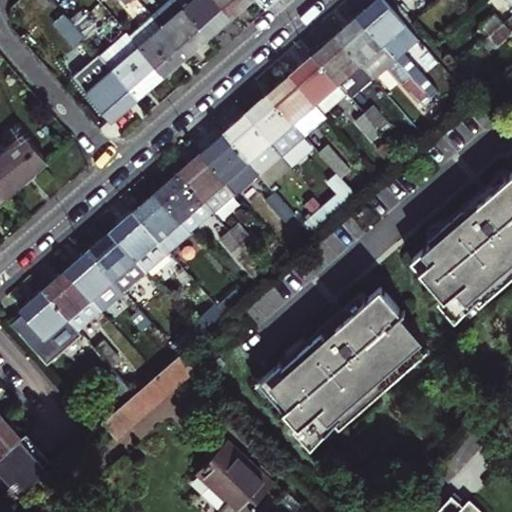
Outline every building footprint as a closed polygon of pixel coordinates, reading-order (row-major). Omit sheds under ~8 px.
[(175,0),(165,0),(147,15),(183,57),(195,47),(207,37),(175,0)] [(229,18),(214,0),(175,0),(207,37),(218,27),(229,18)] [(249,0),(214,0),(229,18),(241,7),(249,0)] [(416,40),(379,0),(377,0),(367,9),(357,18),(407,74),(415,66),(402,52),(416,40)] [(183,57),(147,15),(125,35),(161,77),(171,67),(183,57)] [(483,31),(489,38),(504,25),(498,17),(483,31)] [(407,74),(357,18),(348,26),(335,36),(359,64),(365,70),(372,79),(387,65),(422,104),(429,98),(407,74)] [(80,20),(73,27),(84,40),(92,34),(80,20)] [(504,25),(489,38),(496,46),(511,33),(504,25)] [(84,40),(73,27),(65,33),(77,47),(84,40)] [(161,77),(125,35),(98,57),(134,100),(147,88),(161,77)] [(324,46),(311,58),(335,85),(359,64),(335,36),(324,46)] [(134,100),(98,57),(74,78),(109,121),(120,112),(134,100)] [(335,85),(311,58),(302,65),(289,77),(313,104),(335,85)] [(335,85),(341,91),(365,70),(359,64),(335,85)] [(279,86),(267,96),(290,123),(302,136),(324,117),(313,104),(289,77),(279,86)] [(290,123),(267,96),(256,105),(245,116),(268,142),(290,123)] [(363,116),(375,129),(383,121),(371,108),(363,116)] [(235,124),(223,135),(246,162),(268,142),(245,116),(235,124)] [(375,129),(363,116),(355,123),(366,136),(375,129)] [(290,123),(268,142),(280,156),(302,136),(290,123)] [(211,145),(200,155),(224,181),(246,162),(223,135),(211,145)] [(0,156),(0,190),(6,197),(25,181),(44,165),(22,138),(0,156)] [(258,175),(280,156),(268,142),(246,162),(258,175)] [(318,154),(330,168),(338,161),(325,147),(318,154)] [(330,168),(318,154),(310,162),(322,175),(330,168)] [(190,164),(178,174),(202,201),(224,181),(200,155),(190,164)] [(235,194),(258,175),(246,162),(224,181),(235,194)] [(485,180),(492,187),(510,172),(504,164),(485,180)] [(432,240),(411,258),(454,307),(460,301),(468,307),(471,304),(480,293),(477,289),(495,273),(507,263),(511,268),(511,267),(511,170),(510,172),(492,187),(467,210),(463,205),(447,219),(428,235),(432,240)] [(166,184),(155,194),(179,221),(202,201),(178,174),(166,184)] [(274,193),(286,206),(294,199),(282,185),(274,193)] [(286,206),(274,193),(267,200),(279,213),(286,206)] [(145,202),(133,213),(157,240),(179,221),(155,194),(145,202)] [(422,228),(428,235),(447,219),(441,211),(422,228)] [(157,240),(133,213),(123,222),(110,233),(135,261),(157,240)] [(229,232),(241,245),(249,239),(236,225),(229,232)] [(241,245),(229,232),(222,238),(234,252),(241,245)] [(135,261),(110,233),(98,243),(87,253),(111,282),(135,261)] [(77,262),(65,272),(99,312),(122,293),(111,282),(87,253),(77,262)] [(188,260),(180,267),(192,280),(199,273),(188,260)] [(192,280),(180,267),(172,274),(184,287),(192,280)] [(55,281),(42,293),(76,332),(99,312),(65,272),(55,281)] [(495,273),(477,289),(480,293),(484,297),(502,281),(495,273)] [(402,311),(380,285),(370,293),(352,309),(325,332),(322,328),(306,342),(287,359),(283,362),(280,359),(262,375),(271,385),(268,387),(308,433),(319,423),(327,429),(329,426),(339,416),(336,413),(354,396),(367,386),(371,390),(395,370),(391,365),(416,343),(422,338),(401,312),(402,311)] [(76,332),(42,293),(28,305),(21,311),(23,315),(12,325),(48,365),(80,337),(76,332)] [(322,328),(325,332),(352,309),(346,301),(319,325),(322,328)] [(478,310),(471,304),(468,307),(460,301),(454,307),(450,313),(465,326),(478,310)] [(137,311),(149,325),(157,316),(145,303),(137,311)] [(149,325),(137,311),(130,317),(142,330),(149,325)] [(203,335),(202,337),(182,354),(197,370),(209,360),(218,352),(203,335)] [(280,351),(287,359),(306,342),(299,335),(280,351)] [(92,350),(104,364),(112,356),(100,343),(92,350)] [(416,343),(391,365),(398,372),(422,351),(416,343)] [(123,435),(192,375),(197,370),(182,354),(177,358),(108,418),(123,435)] [(129,393),(104,364),(96,371),(120,399),(129,393)] [(354,396),(336,413),(339,416),(342,420),(361,404),(354,396)] [(2,418),(0,419),(0,498),(7,507),(47,472),(43,468),(21,442),(10,428),(2,418)] [(319,423),(308,433),(306,434),(324,448),(336,431),(329,426),(327,429),(319,423)] [(26,437),(21,442),(43,468),(49,464),(36,449),(26,437)] [(226,511),(244,511),(265,487),(216,448),(189,482),(226,511)] [(462,509),(449,498),(436,511),(477,511),(468,503),(462,509)]
